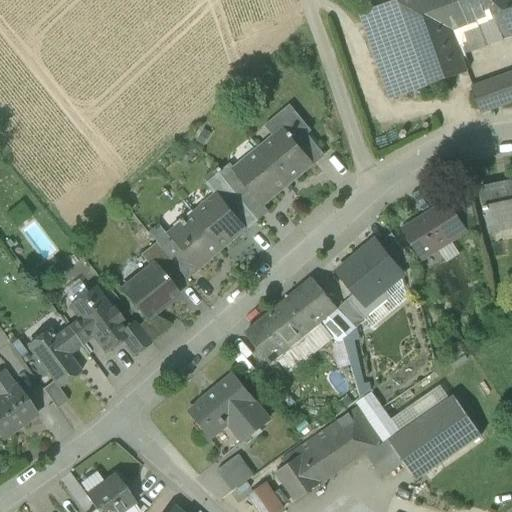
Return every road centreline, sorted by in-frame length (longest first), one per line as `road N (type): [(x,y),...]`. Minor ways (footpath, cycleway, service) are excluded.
road 1 (residential): [(117,416),(372,190)]
road 2 (unclassified): [(372,190),(308,0)]
road 3 (residential): [(372,190),(452,148),(511,139)]
road 4 (residential): [(0,499),(117,416)]
road 5 (unclassified): [(117,416),(215,511)]
